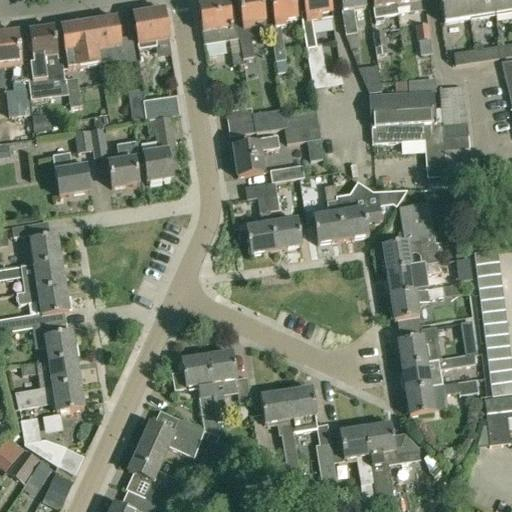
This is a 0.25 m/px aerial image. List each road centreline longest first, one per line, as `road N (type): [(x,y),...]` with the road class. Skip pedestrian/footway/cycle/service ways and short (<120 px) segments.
road 1 (residential): [(180,298),(211,199),(179,0)]
road 2 (residential): [(81,511),(180,298)]
road 3 (residential): [(374,371),(334,367),(180,298)]
